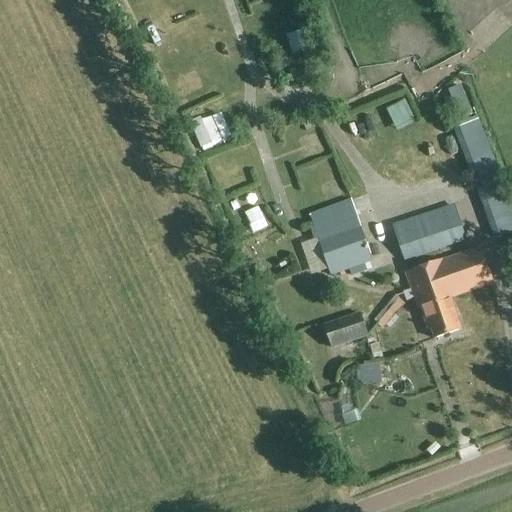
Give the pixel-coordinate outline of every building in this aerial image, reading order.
[(473,116),(461,85),(447,90),(452,102),(445,104),(450,117),(456,114),(459,121),(473,116)] [(349,201),(308,215),(310,222),(317,240),(328,270),(330,277),(371,263),(358,226),(351,207),(349,201)] [(465,242),(454,209),(453,206),(391,227),(403,263),(465,242)] [(480,249),(406,275),(418,310),(421,309),(429,331),(432,330),(435,339),(461,329),(451,299),(492,285),(480,249)] [(367,338),(364,329),(359,314),(323,326),(330,350),(367,338)] [(345,426),(361,421),(358,410),(341,416),(345,426)]
